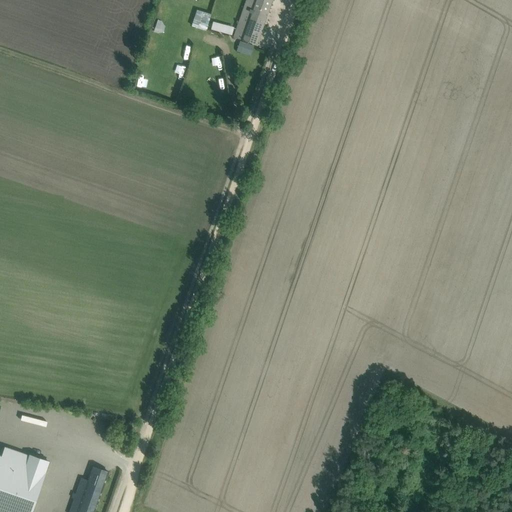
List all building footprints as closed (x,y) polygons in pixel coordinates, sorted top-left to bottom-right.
[(246,0),(246,2),(234,37),(256,45),(271,0),(246,0)] [(206,31),(211,14),(196,9),(191,26),(206,31)] [(186,13),(184,19),(191,21),(193,15),(186,13)] [(232,35),(233,28),(212,22),(211,29),(232,35)] [(253,46),(239,41),(236,51),(250,55),(253,46)] [(180,48),(179,59),(188,60),(189,49),(180,48)] [(260,67),(262,60),(254,57),(252,64),(260,67)] [(195,84),(198,75),(189,72),(186,80),(195,84)] [(254,87),(256,79),(247,78),(245,86),(254,87)] [(182,89),(180,97),(190,100),(192,92),(182,89)] [(0,511),(31,511),(47,467),(49,460),(29,454),(25,463),(0,455),(0,511)] [(87,483),(80,481),(69,511),(94,511),(109,472),(92,467),(87,483)]
